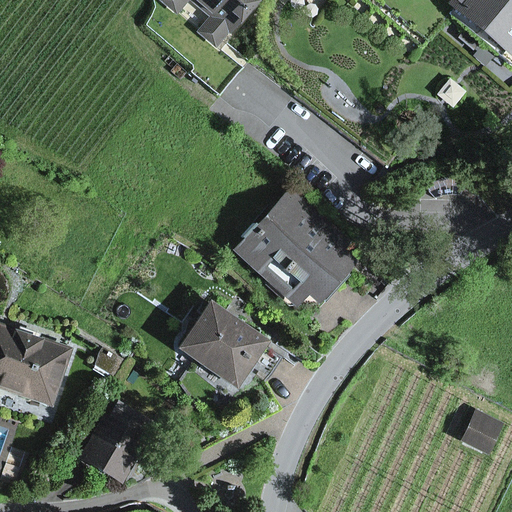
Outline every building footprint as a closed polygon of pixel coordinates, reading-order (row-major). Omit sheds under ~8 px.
[(244,0),(217,0),(234,13),(244,0)] [(511,0),(449,0),(447,3),(507,55),(511,49),(511,0)] [(474,93),(455,76),(441,93),(460,109),(474,93)] [(354,249),(293,189),(240,244),(291,294),(302,283),(312,292),(354,249)] [(261,339),(207,301),(178,341),(233,379),(261,339)] [(0,382),(41,396),(58,344),(0,325),(0,382)] [(505,420),(478,407),(462,440),(489,453),(505,420)] [(141,433),(106,414),(81,460),(117,479),(141,433)]
